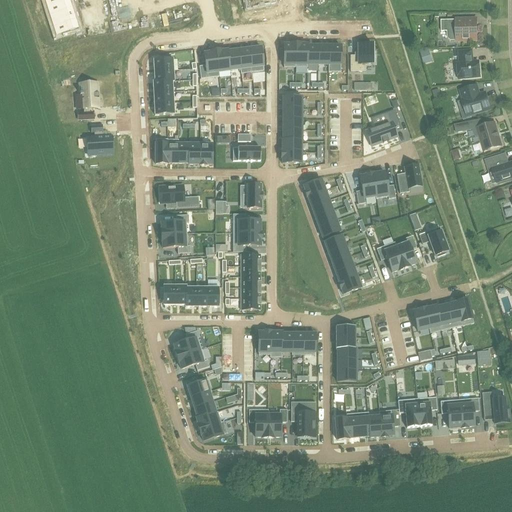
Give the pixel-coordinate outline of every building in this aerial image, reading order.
[(73,15),(69,1),(48,7),(52,21),(73,15)] [(77,29),(73,15),(52,21),(57,35),(77,29)] [(456,42),(477,41),(477,18),(456,19),(456,20),(441,20),(441,32),(447,31),(447,38),(450,41),(456,41),(456,42)] [(283,55),(283,66),(295,66),(295,45),(289,45),(283,45),(283,55)] [(295,45),(295,66),(307,66),(307,46),(307,45),(301,45),(295,45)] [(350,56),(350,72),(365,72),(365,65),(372,65),(372,61),(374,61),(374,53),(372,53),(372,45),(358,45),(358,53),(354,53),(354,56),(350,56)] [(307,46),(307,66),(318,66),(318,46),(307,46)] [(318,46),(318,66),(328,66),(328,46),(318,46)] [(328,66),(328,68),(340,68),(340,73),(347,73),(347,60),(340,60),(340,46),(328,46),(328,66)] [(260,48),(249,49),(251,68),(251,71),(263,69),(263,67),(262,57),(260,48)] [(419,50),(421,59),(431,56),(428,48),(419,50)] [(249,49),(238,51),(240,70),(251,68),(249,49)] [(221,51),(215,52),(218,73),(230,71),(227,52),(227,51),(222,52),(221,51)] [(238,51),(227,52),(230,71),(240,70),(238,51)] [(458,64),(459,79),(480,77),(479,62),(473,63),(472,51),(459,52),(460,64),(458,64)] [(205,66),(199,67),(200,80),(208,79),(207,74),(218,73),(215,52),(209,53),(204,54),(205,66)] [(172,60),(153,61),(154,72),(173,71),(172,60)] [(173,71),(154,72),(155,83),(172,82),(174,82),(173,71)] [(155,83),(152,83),(153,94),(172,93),(172,82),(155,83)] [(83,113),(78,113),(78,121),(93,120),(93,112),(92,112),(92,108),(98,108),(97,98),(98,98),(98,97),(97,98),(97,94),(98,94),(97,94),(96,84),(80,85),(80,93),(80,95),(82,95),(83,113)] [(354,84),(354,92),(363,92),(363,84),(354,84)] [(490,109),(485,93),(479,95),(478,92),(479,92),(477,85),(460,91),(463,100),(462,101),(465,111),(461,112),(463,120),(471,118),(470,116),(490,109)] [(432,91),(434,99),(441,98),(438,89),(432,91)] [(172,93),(153,94),(154,105),(173,104),(172,93)] [(282,98),(282,109),(301,109),(301,98),(282,98)] [(391,103),(393,109),(399,107),(397,100),(391,103)] [(173,104),(154,105),(155,116),(174,115),(173,104)] [(282,109),(282,120),(301,120),(301,109),(282,109)] [(375,128),(365,132),(371,147),(397,137),(393,126),(399,123),(394,111),(389,113),(392,122),(384,125),(383,123),(374,126),(375,128)] [(282,120),(282,131),(301,131),(301,120),(282,120)] [(453,125),(454,132),(470,129),(469,122),(453,125)] [(483,142),(481,143),(483,152),(500,147),(496,134),(498,134),(495,123),(473,130),(475,137),(481,135),(483,142)] [(95,137),(88,137),(88,151),(95,150),(95,155),(113,154),(112,136),(101,136),(101,132),(102,132),(102,125),(90,125),(91,133),(94,133),(95,137)] [(282,131),(282,141),(301,141),(301,131),(282,131)] [(282,141),(282,152),(301,152),(301,141),(282,141)] [(154,144),(154,165),(167,165),(167,145),(167,144),(154,144)] [(167,145),(167,165),(177,165),(178,145),(167,145)] [(178,145),(177,165),(188,165),(188,145),(178,145)] [(188,165),(188,167),(200,167),(200,165),(200,145),(188,145),(188,165)] [(200,165),(200,167),(211,167),(211,145),(200,145),(200,165)] [(237,148),(237,161),(260,161),(260,148),(237,148)] [(282,152),(282,163),(301,163),(301,152),(282,152)] [(502,155),(485,160),(488,171),(493,169),(497,183),(511,178),(511,162),(507,164),(506,161),(504,161),(502,155)] [(406,177),(397,179),(400,194),(409,193),(409,189),(422,187),(418,166),(404,168),(405,174),(406,177)] [(384,173),(372,175),(376,197),(387,195),(388,200),(395,199),(393,186),(387,187),(384,173)] [(362,191),(356,192),(358,205),(365,204),(364,199),(376,197),(372,175),(372,174),(366,175),(366,176),(359,177),(362,191)] [(303,187),(305,192),(304,192),(305,198),(307,198),(325,191),(321,180),(303,187)] [(183,186),(159,188),(160,204),(166,204),(166,210),(199,208),(198,198),(184,198),(183,186)] [(242,195),(242,209),(260,209),(260,201),(261,201),(261,194),(260,194),(260,186),(247,186),(247,195),(242,195)] [(325,191),(307,198),(311,208),(329,201),(325,191)] [(329,201),(311,208),(314,218),(332,211),(329,201)] [(332,211),(314,218),(318,228),(336,221),(332,211)] [(232,215),(232,234),(260,234),(260,221),(245,221),(245,215),(232,215)] [(161,231),(161,236),(187,235),(186,223),(189,223),(188,216),(175,216),(176,223),(161,224),(161,231)] [(336,221),(318,228),(322,239),(340,232),(336,221)] [(439,228),(419,236),(422,245),(430,242),(435,256),(448,251),(439,228)] [(232,234),(232,253),(245,253),(245,246),(260,246),(260,240),(261,240),(261,234),(260,234),(232,234)] [(187,235),(161,236),(161,242),(162,242),(162,249),(177,248),(177,254),(190,254),(190,246),(187,246),(187,235)] [(342,237),(324,243),(327,254),(345,247),(342,237)] [(406,241),(395,245),(404,270),(409,268),(409,267),(415,265),(410,251),(416,249),(412,237),(405,239),(406,241)] [(394,243),(376,250),(381,262),(387,260),(392,273),(398,271),(404,270),(395,245),(394,243)] [(345,247),(327,254),(331,264),(349,258),(345,247)] [(240,256),(240,267),(259,267),(259,256),(240,256)] [(349,258),(331,264),(335,274),(353,268),(349,258)] [(240,267),(240,278),(259,278),(259,267),(240,267)] [(353,268),(335,274),(339,284),(357,278),(353,268)] [(240,278),(240,289),(259,289),(259,278),(240,278)] [(339,284),(338,285),(340,290),(341,290),(343,295),(361,288),(357,278),(339,284)] [(163,287),(163,306),(174,306),(174,287),(163,287)] [(174,287),(174,306),(185,306),(185,289),(185,287),(174,287)] [(185,306),(185,308),(196,308),(196,289),(185,289),(185,306)] [(196,289),(196,308),(207,308),(207,289),(196,289)] [(207,289),(207,308),(218,308),(218,289),(207,289)] [(240,289),(240,300),(259,300),(259,289),(240,289)] [(240,300),(240,311),(259,311),(259,300),(240,300)] [(456,302),(456,303),(462,326),(462,327),(473,324),(467,300),(456,302)] [(456,303),(446,306),(451,329),(462,326),(456,303)] [(446,306),(435,308),(441,331),(451,329),(446,306)] [(425,309),(424,309),(425,311),(429,329),(430,334),(441,331),(435,308),(435,307),(425,309)] [(418,311),(412,312),(417,332),(429,329),(425,311),(424,309),(418,310),(418,311)] [(355,327),(335,327),(335,338),(355,338),(355,327)] [(187,341),(173,346),(175,352),(175,353),(177,358),(201,350),(198,339),(200,338),(198,331),(185,335),(187,341)] [(258,333),(258,356),(270,356),(270,332),(264,332),(264,333),(258,333)] [(270,332),(270,356),(270,358),(281,358),(281,353),(281,334),(281,333),(270,333),(270,332)] [(281,334),(281,353),(292,353),(292,334),(281,334)] [(292,334),(292,353),(292,356),(302,356),(302,334),(292,334)] [(302,334),(302,356),(314,356),(315,334),(302,334)] [(355,338),(335,338),(335,350),(337,350),(346,350),(346,349),(355,349),(355,338)] [(346,350),(337,350),(337,360),(356,360),(356,349),(355,349),(346,349),(346,350)] [(201,350),(177,358),(178,363),(179,363),(181,370),(195,365),(197,371),(209,367),(207,361),(205,361),(201,350)] [(473,356),(457,357),(458,365),(474,364),(473,356)] [(356,360),(337,360),(337,371),(356,371),(356,360)] [(356,371),(337,371),(337,382),(356,382),(356,371)] [(207,380),(187,387),(191,398),(209,393),(211,392),(207,380)] [(436,387),(437,396),(444,395),(444,386),(436,387)] [(209,393),(191,398),(194,409),(212,403),(209,393)] [(492,393),(482,394),(484,417),(494,416),(494,420),(494,424),(510,423),(509,408),(507,408),(506,399),(492,400),(492,393)] [(428,399),(417,400),(419,428),(431,427),(430,411),(437,411),(436,398),(428,399)] [(478,399),(459,401),(461,428),(461,429),(467,428),(467,427),(474,427),(472,412),(479,412),(478,399)] [(405,401),(398,401),(399,414),(405,414),(407,429),(419,428),(417,400),(405,401)] [(459,401),(440,402),(441,415),(447,415),(449,429),(461,428),(459,401)] [(212,403),(194,409),(197,419),(215,413),(212,403)] [(291,417),(291,422),(297,422),(297,438),(314,438),(314,417),(315,417),(315,409),(297,409),(297,417),(291,417)] [(248,410),(248,423),(255,423),(255,438),(262,438),(262,439),(268,439),(268,415),(268,410),(248,410)] [(268,415),(268,439),(273,439),(273,438),(280,438),(280,423),(287,423),(287,410),(279,410),(279,415),(268,415)] [(197,419),(195,419),(199,431),(221,423),(218,412),(215,413),(197,419)] [(391,416),(379,417),(381,437),(393,436),(391,416)] [(379,417),(368,418),(370,437),(370,438),(381,437),(379,417)] [(368,418),(357,419),(359,438),(370,437),(368,418)] [(347,419),(335,420),(336,440),(348,439),(347,420),(347,419)] [(357,419),(347,420),(348,439),(359,438),(357,419)] [(221,423),(199,431),(202,442),(227,434),(223,423),(221,423)]
